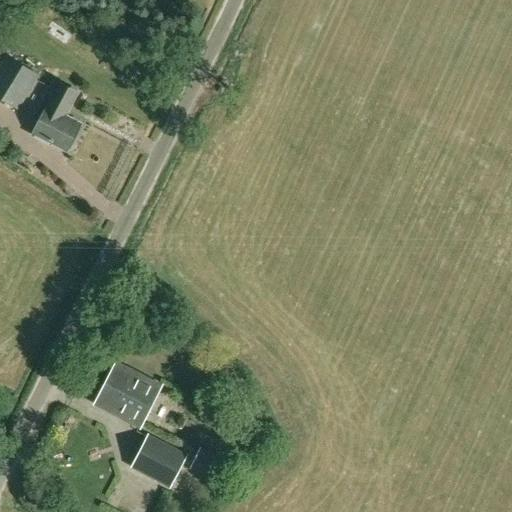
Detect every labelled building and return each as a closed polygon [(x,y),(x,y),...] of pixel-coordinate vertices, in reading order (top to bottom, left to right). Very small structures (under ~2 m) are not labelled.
[(0,98),(18,110),(40,75),(7,55),(0,66),(0,98)] [(31,135),(50,145),(51,141),(67,149),(79,125),(62,116),(75,92),(52,80),(33,117),(39,120),(31,135)] [(95,404),(139,427),(161,386),(116,363),(95,404)] [(184,457),(148,438),(133,466),(169,485),(184,457)] [(223,460),(199,449),(188,469),(212,481),(223,460)]
